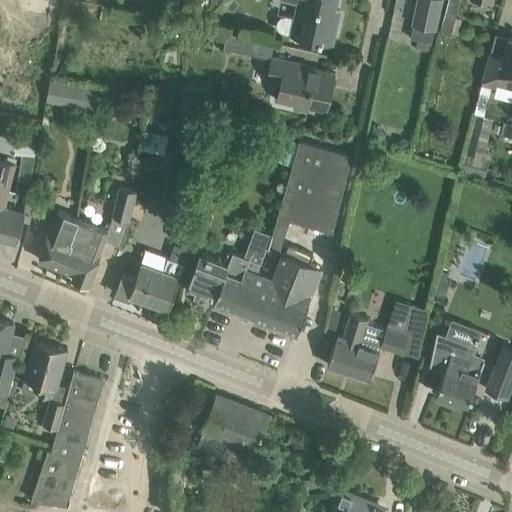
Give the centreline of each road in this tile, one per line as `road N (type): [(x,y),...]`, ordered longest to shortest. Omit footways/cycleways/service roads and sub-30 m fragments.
road 1 (secondary): [(424,448),(162,343)]
road 2 (secondary): [(162,343),(0,277)]
road 3 (residential): [(162,343),(125,465),(134,511)]
